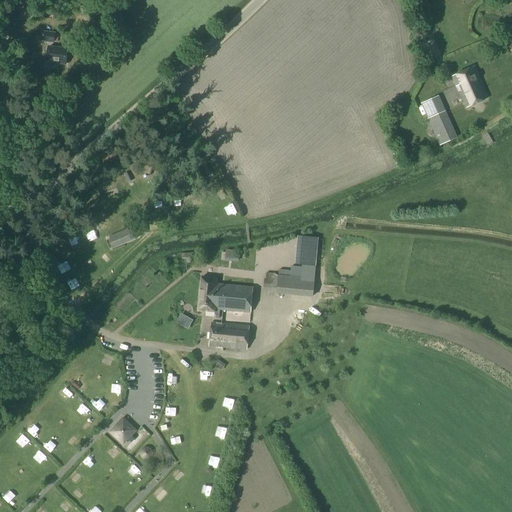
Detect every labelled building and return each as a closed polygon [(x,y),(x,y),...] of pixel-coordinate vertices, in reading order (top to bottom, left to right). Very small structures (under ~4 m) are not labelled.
[(58,34),(42,33),(41,41),(53,42),(53,41),(58,42),(58,34)] [(65,64),(67,50),(48,47),(47,61),(59,62),(59,63),(65,64)] [(488,98),(474,67),(452,77),(456,85),(457,85),(467,107),(488,98)] [(434,86),(437,79),(428,75),(425,82),(434,86)] [(439,146),(457,138),(438,96),(420,104),(439,146)] [(128,172),(124,174),(128,182),(133,180),(128,172)] [(185,206),(184,197),(175,197),(176,207),(185,206)] [(235,203),(228,208),(233,217),(240,212),(235,203)] [(113,246),(137,237),(134,229),(110,239),(113,246)] [(318,238),(297,236),(294,264),(315,266),(318,238)] [(236,251),(226,250),(225,250),(225,253),(224,253),(221,253),(220,260),(224,261),(235,262),(235,261),(238,261),(238,255),(236,255),(236,251)] [(113,260),(116,256),(109,251),(106,255),(113,260)] [(315,291),(315,276),(278,276),(278,279),(266,279),(265,290),(315,291)] [(251,313),(253,287),(217,284),(218,279),(202,277),(198,311),(214,312),(214,315),(215,316),(215,319),(218,319),(219,310),(251,313)] [(247,350),(249,326),(222,323),(217,323),(217,322),(211,322),(209,347),(247,350)] [(223,363),(217,359),(213,365),(219,369),(223,363)] [(78,382),(75,386),(82,392),(85,389),(78,382)] [(71,400),(76,393),(68,387),(63,394),(71,400)] [(100,408),(106,401),(99,395),(93,402),(100,408)] [(86,402),(83,406),(91,414),(94,410),(86,402)] [(123,446),(137,431),(123,417),(108,432),(123,446)] [(38,425),(30,433),(38,439),(45,431),(38,425)] [(227,438),(230,427),(220,425),(217,435),(227,438)] [(27,436),(20,443),(28,450),(35,443),(27,436)] [(154,457),(154,448),(145,449),(145,457),(154,457)] [(43,451),(38,459),(49,465),(53,457),(43,451)] [(91,467),(97,460),(91,454),(84,461),(91,467)] [(78,469),(71,476),(78,482),(84,474),(78,469)] [(154,492),(162,500),(169,492),(161,484),(154,492)] [(13,506),(19,499),(13,493),(7,500),(13,506)] [(63,508),(71,511),(74,511),(78,505),(67,500),(63,508)]
